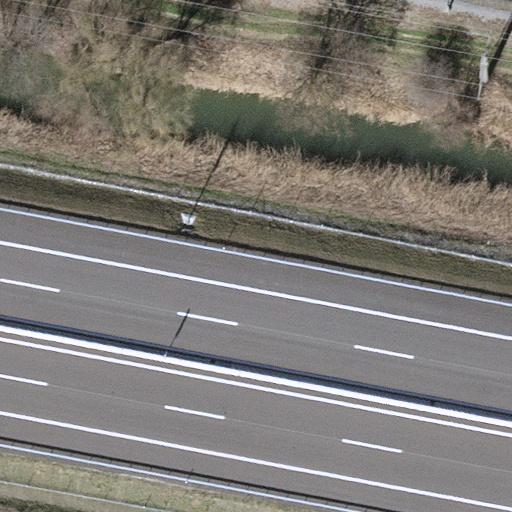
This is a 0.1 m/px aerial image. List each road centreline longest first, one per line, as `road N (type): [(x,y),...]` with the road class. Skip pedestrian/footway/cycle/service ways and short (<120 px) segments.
road 1 (motorway): [(0,375),(511,472)]
road 2 (motorway): [(511,376),(0,280)]
road 3 (track): [(511,74),(110,0)]
